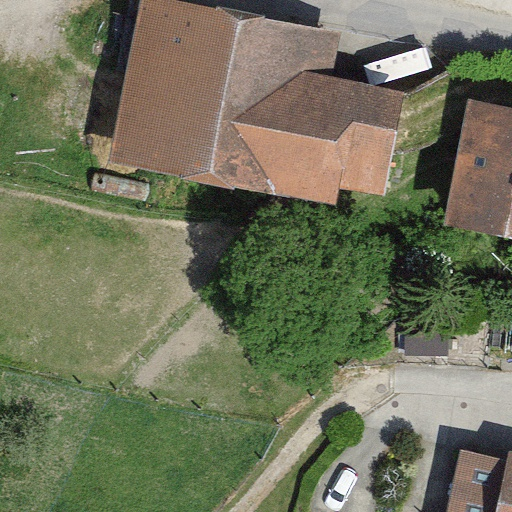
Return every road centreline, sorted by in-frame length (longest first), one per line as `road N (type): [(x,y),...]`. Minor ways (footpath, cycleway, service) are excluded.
road 1 (residential): [(511,47),(265,0)]
road 2 (unknown): [(511,412),(370,398)]
